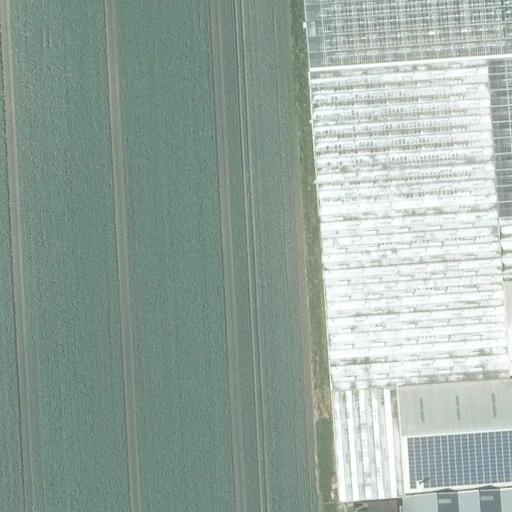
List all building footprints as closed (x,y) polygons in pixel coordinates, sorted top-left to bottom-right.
[(511,0),(302,0),(307,73),(511,58),(511,0)] [(511,58),(307,73),(331,393),(395,388),(509,379),(502,286),(511,285),(511,58)] [(511,285),(502,286),(509,379),(511,378),(511,285)] [(395,388),(403,498),(511,490),(511,378),(509,379),(395,388)] [(395,388),(331,393),(339,503),(403,498),(395,388)] [(511,511),(511,490),(403,498),(403,511),(511,511)]
